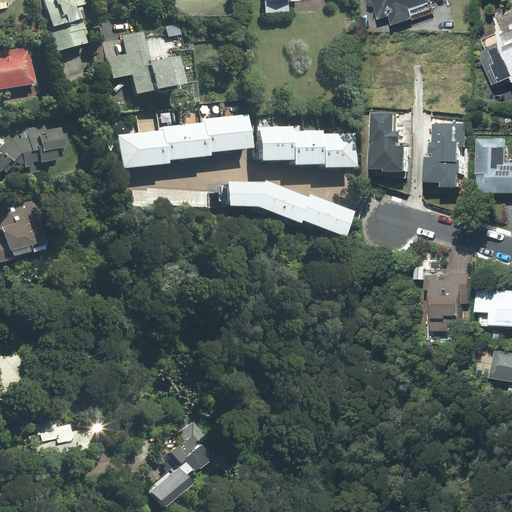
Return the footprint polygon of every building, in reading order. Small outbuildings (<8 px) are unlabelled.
[(51,54),(83,45),(77,22),(82,20),(76,0),(43,0),(36,2),(51,54)] [(433,0),(373,0),(380,18),(390,15),(393,24),(413,17),(412,14),(435,7),(433,0)] [(175,89),(170,62),(144,67),(138,34),(117,38),(120,55),(102,58),(106,80),(121,77),(124,98),(175,89)] [(511,43),(490,53),(504,84),(511,80),(511,43)] [(0,50),(0,92),(31,88),(25,47),(0,50)] [(395,114),(372,113),(370,174),(386,174),(385,177),(407,177),(408,149),(401,148),(401,135),(395,135),(395,114)] [(231,149),(253,146),(249,114),(228,116),(231,149)] [(207,122),(210,151),(231,149),(228,116),(207,119),(207,122)] [(49,153),(66,149),(61,122),(15,130),(17,140),(8,141),(0,145),(0,171),(12,159),(15,172),(51,165),(49,153)] [(189,157),(211,154),(210,151),(207,122),(185,125),(189,157)] [(427,152),(419,151),(416,187),(456,190),(459,143),(452,143),(453,126),(429,124),(427,152)] [(165,131),(168,160),(189,157),(185,125),(164,127),(165,131)] [(294,129),(278,130),(280,159),(295,158),(294,133),(294,129)] [(278,130),(261,130),(262,160),(280,159),(278,130)] [(168,160),(165,131),(142,133),(146,165),(169,162),(168,160)] [(311,163),(325,163),(324,134),(324,131),(310,132),(311,163)] [(294,133),(295,158),(296,164),(311,163),(310,132),(294,133)] [(142,133),(121,136),(125,168),(146,165),(142,133)] [(342,166),(357,166),(356,133),(340,134),(342,166)] [(324,134),(325,163),(326,167),(342,166),(340,134),(324,134)] [(511,197),(511,164),(507,164),(508,140),(477,139),(476,176),(479,176),(478,196),(511,197)] [(280,214),(288,190),(266,182),(266,183),(258,206),(280,214)] [(258,206),(266,183),(232,183),(233,205),(258,206)] [(208,207),(209,192),(148,189),(148,191),(131,190),(130,205),(147,206),(147,204),(208,207)] [(302,218),(310,198),(288,190),(280,214),(301,222),(302,218)] [(324,227),(333,203),(312,195),(310,198),(302,218),(324,227)] [(324,227),(346,235),(355,212),(333,203),(324,227)] [(0,211),(0,263),(5,262),(3,255),(37,246),(25,205),(0,211)] [(442,271),(443,253),(418,252),(417,270),(442,271)] [(425,290),(428,290),(429,331),(456,331),(456,321),(459,321),(458,304),(469,304),(468,275),(448,275),(448,280),(436,280),(436,276),(425,276),(425,290)] [(511,290),(475,289),(474,312),(479,312),(478,325),(511,326),(511,290)] [(511,353),(494,350),(489,377),(511,381),(511,353)] [(0,392),(22,381),(8,355),(0,359),(0,392)] [(61,428),(31,430),(33,457),(83,453),(82,433),(62,434),(61,428)] [(167,447),(157,455),(183,481),(202,463),(188,448),(195,442),(183,429),(174,437),(180,442),(171,450),(167,447)] [(158,509),(183,488),(169,471),(144,491),(158,509)]
